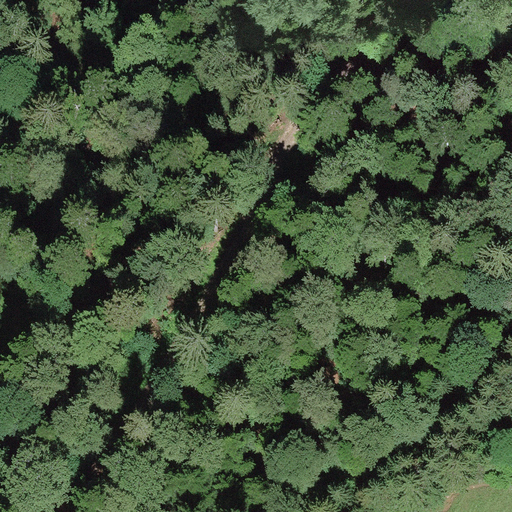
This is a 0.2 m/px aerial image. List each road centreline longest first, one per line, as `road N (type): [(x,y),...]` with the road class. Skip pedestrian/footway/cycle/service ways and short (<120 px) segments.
road 1 (track): [(67,511),(203,302),(277,156),(420,0)]
road 2 (track): [(0,365),(116,296),(174,233),(265,186)]
road 3 (track): [(511,63),(298,179),(265,186)]
